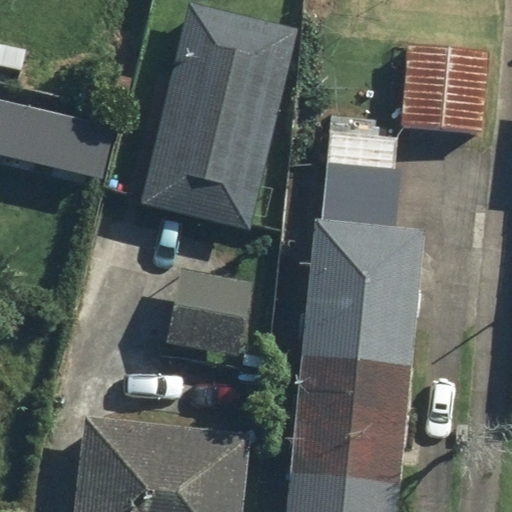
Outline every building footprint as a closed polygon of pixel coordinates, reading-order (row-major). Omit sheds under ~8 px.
[(299,34),(188,7),(139,207),(249,234),(299,34)] [(484,54),(402,51),(399,128),(481,131),(484,54)] [(397,141),(325,134),(285,511),(392,511),(422,232),(388,228),(397,141)] [(254,282),(179,269),(165,346),(240,359),(254,282)] [(238,511),(243,436),(81,426),(75,511),(238,511)]
